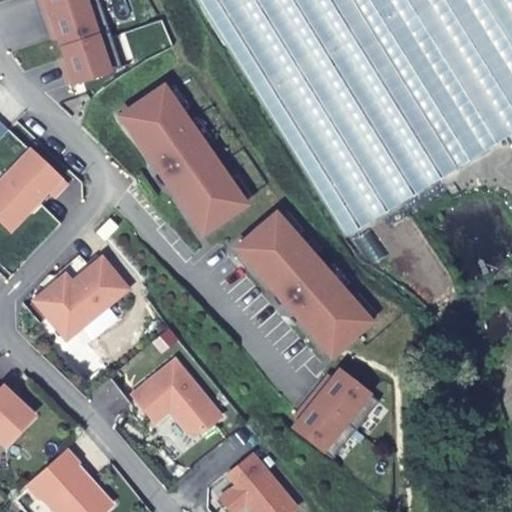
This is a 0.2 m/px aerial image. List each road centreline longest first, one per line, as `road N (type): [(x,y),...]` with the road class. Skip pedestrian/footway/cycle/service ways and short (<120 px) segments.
road 1 (residential): [(0,310),(96,207),(101,186),(95,166),(31,100),(0,53)]
road 2 (residential): [(170,511),(0,328)]
